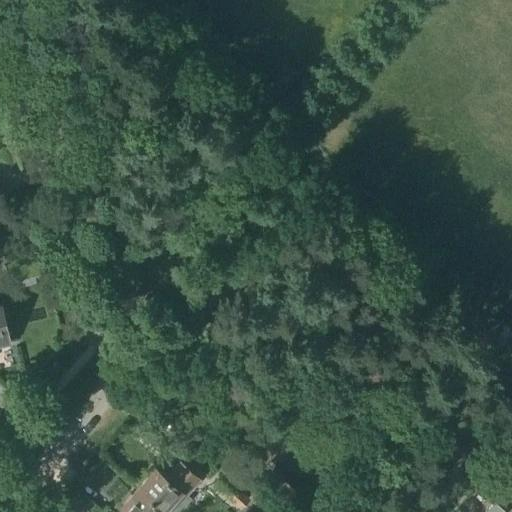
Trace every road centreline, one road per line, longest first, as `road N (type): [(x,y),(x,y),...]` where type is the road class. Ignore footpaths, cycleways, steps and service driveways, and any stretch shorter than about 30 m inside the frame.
road 1 (residential): [(0,511),(107,391),(101,340),(13,0)]
road 2 (track): [(101,340),(183,232),(394,0)]
